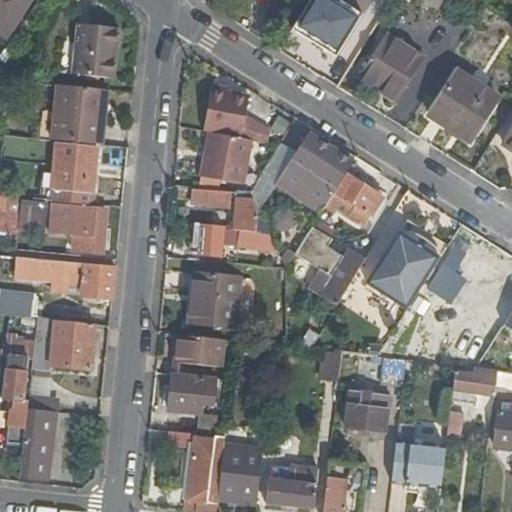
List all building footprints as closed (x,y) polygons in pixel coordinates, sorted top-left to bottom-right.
[(0,0),(0,33),(6,38),(29,0),(0,0)] [(418,0),(432,8),(437,0),(418,0)] [(118,32),(78,26),(72,74),(112,79),(118,32)] [(381,33),(354,78),(391,102),(420,58),(381,33)] [(494,95),(454,69),(426,113),(467,139),(494,95)] [(0,91),(8,80),(9,78),(0,71),(0,91)] [(224,86),(209,83),(200,131),(205,132),(237,138),(246,95),(223,90),(224,86)] [(56,85),(50,141),(101,146),(103,125),(93,124),(96,89),(56,85)] [(511,149),(511,124),(501,141),(511,149)] [(237,138),(205,132),(194,175),(238,185),(249,141),(237,138)] [(304,135),(274,183),(318,210),(321,205),(340,175),(348,162),(304,135)] [(86,205),(90,206),(95,149),(55,145),(50,192),(55,192),(54,202),(61,203),(86,205)] [(340,175),(321,205),(356,228),(376,198),(340,175)] [(187,202),(224,207),(226,192),(189,188),(187,202)] [(0,231),(17,233),(17,228),(20,200),(0,197),(0,231)] [(247,198),(234,197),(229,228),(232,229),(250,232),(254,212),(247,198)] [(20,200),(17,228),(43,231),(45,201),(20,199),(20,200)] [(86,211),(86,205),(61,203),(59,234),(82,237),(81,253),(100,255),(104,213),(86,211)] [(403,219),(361,282),(401,309),(444,246),(403,219)] [(312,271),(301,290),(330,308),(360,259),(345,249),(342,253),(325,242),(330,233),(311,221),(293,249),(288,256),(312,271)] [(194,253),(215,255),(219,226),(197,224),(194,253)] [(232,229),(230,243),(272,250),(266,238),(265,235),(250,232),(232,229)] [(272,230),(266,238),(272,250),(281,267),(281,268),(288,256),(293,249),(272,230)] [(446,275),(462,285),(489,244),(473,234),(446,275)] [(114,268),(11,258),(11,268),(36,272),(36,280),(52,281),(52,279),(82,282),(81,297),(95,299),(102,299),(110,301),(114,268)] [(229,327),(233,281),(186,276),(181,322),(229,327)] [(0,294),(0,315),(8,316),(31,319),(33,298),(0,294)] [(511,304),(500,323),(511,330),(511,304)] [(94,326),(36,319),(31,362),(30,371),(49,373),(49,367),(89,372),(94,326)] [(305,347),(313,335),(303,328),(292,346),(305,347)] [(451,331),(442,331),(442,341),(451,342),(451,331)] [(15,335),(6,333),(4,349),(13,350),(15,335)] [(172,360),(217,366),(219,338),(173,333),(172,360)] [(371,355),(372,353),(361,346),(357,353),(371,355)] [(317,349),(315,376),(333,379),(336,354),(337,351),(317,349)] [(490,359),(477,358),(471,368),(485,369),(490,359)] [(30,371),(31,362),(5,359),(0,401),(10,402),(5,443),(21,445),(22,437),(25,411),(25,410),(26,400),(29,376),(30,371)] [(401,361),(386,361),(384,377),(399,379),(401,361)] [(450,365),(449,367),(447,391),(488,396),(490,384),(492,370),(485,369),(471,368),(450,365)] [(511,372),(492,370),(490,384),(511,386),(511,372)] [(197,404),(207,404),(210,378),(168,373),(164,410),(196,413),(197,404)] [(341,426),(379,431),(384,395),(345,390),(341,426)] [(45,412),(46,406),(46,402),(26,400),(25,410),(45,412)] [(511,404),(496,402),(490,447),(511,449),(511,404)] [(458,411),(444,410),(441,442),(456,444),(458,411)] [(25,411),(22,437),(24,438),(19,477),(46,480),(53,414),(25,411)] [(222,416),(221,420),(221,425),(235,426),(237,417),(222,416)] [(221,420),(210,418),(208,434),(219,436),(221,425),(221,420)] [(179,445),(189,441),(182,499),(193,499),(192,511),(198,511),(211,511),(213,498),(218,452),(209,450),(211,440),(189,437),(190,432),(163,430),(161,443),(179,445)] [(391,442),(374,441),(369,471),(387,474),(391,442)] [(387,474),(386,481),(435,488),(440,448),(391,442),(387,474)] [(218,445),(218,452),(213,498),(252,503),(259,449),(218,445)] [(343,466),(322,464),(321,477),(341,479),(343,466)] [(284,482),(264,480),(262,501),(308,506),(313,471),(286,468),(284,482)] [(336,511),(341,479),(321,477),(316,511),(336,511)] [(193,499),(182,499),(180,510),(192,511),(193,499)]
